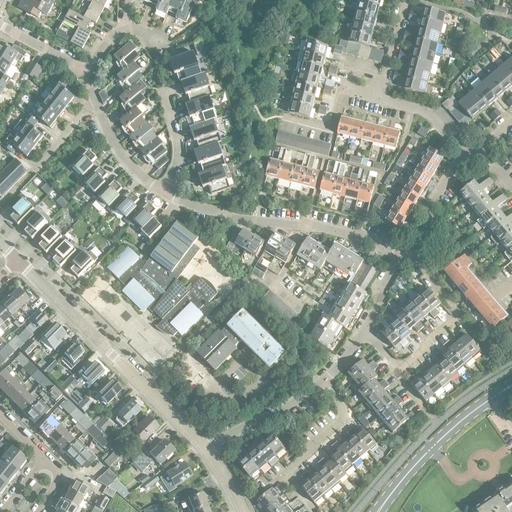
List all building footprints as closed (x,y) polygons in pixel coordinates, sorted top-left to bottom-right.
[(47,15),(54,1),(51,0),(33,0),(34,1),(32,0),(22,0),(19,8),(38,18),(41,12),(47,15)] [(82,16),(91,21),(96,24),(105,8),(108,10),(113,0),(112,0),(87,0),(92,3),(87,12),(85,11),(82,16)] [(150,0),(159,4),(156,11),(167,15),(170,8),(173,0),(150,0)] [(173,0),(170,8),(179,12),(176,19),(187,24),(193,8),(186,5),(188,0),(173,0)] [(359,2),(357,12),(378,17),(380,7),(359,2)] [(423,19),(444,24),(446,14),(426,9),(423,19)] [(86,31),(91,21),(82,16),(70,10),(64,20),(79,28),(74,38),(72,37),(69,42),(82,49),(91,33),(86,31)] [(375,28),(378,17),(357,12),(354,22),(375,28)] [(421,29),(441,34),(444,24),(423,19),(421,29)] [(372,38),(375,28),(354,22),(352,32),(372,38)] [(418,39),(438,44),(441,34),(421,29),(418,39)] [(355,44),(360,45),(366,47),(370,48),(372,38),(352,32),(349,43),(355,44)] [(418,39),(416,49),(436,54),(438,44),(418,39)] [(134,62),(140,57),(137,53),(139,52),(130,42),(114,56),(118,61),(116,63),(121,74),(134,62)] [(308,42),(305,53),(326,58),(328,47),(308,42)] [(0,43),(0,44),(0,58),(11,65),(15,59),(20,62),(26,53),(14,46),(11,50),(0,43)] [(346,54),(352,56),(355,44),(349,43),(347,49),(346,54)] [(352,56),(357,57),(360,45),(355,44),(352,56)] [(341,56),(342,53),(343,48),(343,47),(336,45),(333,53),(341,56)] [(363,59),(366,47),(360,45),(357,57),(363,59)] [(363,59),(369,60),(372,48),(370,48),(366,47),(363,59)] [(378,50),(372,48),(369,60),(375,62),(378,50)] [(436,54),(416,49),(413,59),(433,65),(436,54)] [(384,51),(378,50),(375,62),(381,63),(384,51)] [(181,83),(182,82),(182,81),(202,75),(202,74),(195,53),(170,61),(175,75),(177,74),(181,83)] [(323,68),(326,58),(305,53),(302,63),(323,68)] [(141,56),(140,57),(134,62),(121,74),(117,78),(123,85),(121,87),(126,93),(136,84),(144,78),(141,73),(149,66),(141,56)] [(8,71),(11,65),(0,58),(0,80),(7,84),(13,74),(8,71)] [(410,70),(431,75),(433,65),(413,59),(410,70)] [(31,63),(25,73),(30,77),(37,66),(31,63)] [(302,63),(300,73),(320,78),(323,68),(302,63)] [(511,85),(511,69),(507,64),(499,70),(511,85)] [(37,66),(30,77),(36,80),(42,69),(37,66)] [(410,70),(408,80),(428,85),(431,75),(410,70)] [(505,93),(511,87),(511,85),(499,70),(491,77),(505,93)] [(292,82),(297,83),(318,88),(319,82),(323,83),(324,82),(325,79),(320,78),(300,73),(295,72),(292,82)] [(205,73),(202,74),(202,75),(182,81),(182,82),(187,95),(189,94),(192,102),(192,103),(210,97),(213,96),(205,73)] [(48,87),(45,90),(46,92),(46,93),(50,96),(51,94),(67,107),(73,99),(74,99),(63,90),(67,85),(58,78),(57,77),(49,86),(50,87),(48,87)] [(497,100),(505,93),(491,77),(483,84),(497,100)] [(428,85),(408,80),(405,90),(425,95),(428,85)] [(315,98),(318,88),(297,83),(295,93),(315,98)] [(124,108),(129,114),(137,107),(137,108),(146,100),(142,96),(144,94),(136,84),(126,93),(120,99),(126,106),(124,108)] [(489,107),(497,100),(483,84),(475,91),(489,107)] [(481,114),(489,107),(475,91),(467,98),(481,114)] [(41,97),(37,101),(58,118),(58,117),(60,118),(63,114),(62,113),(67,107),(51,94),(50,96),(46,93),(46,92),(45,92),(41,97)] [(295,93),(292,103),(313,108),(315,98),(295,93)] [(193,117),(196,125),(196,126),(215,119),(215,120),(218,119),(210,97),(192,103),(192,102),(186,105),(190,118),(193,117)] [(442,105),(447,110),(456,102),(452,97),(442,105)] [(468,115),(472,120),(473,121),(481,114),(467,98),(459,105),(460,106),(464,111),(468,115)] [(33,107),(26,116),(36,124),(39,120),(50,128),(51,129),(55,124),(54,123),(58,118),(37,101),(37,102),(33,107)] [(451,114),(460,106),(459,105),(456,102),(447,110),(451,114)] [(310,118),(313,108),(292,103),(289,113),(310,118)] [(455,119),(464,111),(460,106),(451,114),(455,119)] [(145,117),(137,108),(137,107),(129,114),(120,122),(127,130),(126,131),(131,136),(147,123),(143,119),(145,117)] [(494,113),(498,118),(502,115),(497,110),(494,113)] [(459,123),(468,115),(464,111),(455,119),(459,123)] [(463,128),(472,120),(468,115),(459,123),(463,128)] [(26,116),(14,130),(19,135),(35,147),(42,138),(43,137),(32,129),(36,124),(26,116)] [(338,134),(349,137),(354,122),(342,118),(338,134)] [(222,142),(215,120),(215,119),(196,126),(196,125),(190,127),(195,141),(198,140),(201,148),(201,149),(219,143),(222,142)] [(137,145),(141,151),(157,137),(154,133),(156,132),(147,122),(147,123),(131,136),(131,137),(138,144),(137,145)] [(365,125),(354,122),(349,137),(361,140),(365,125)] [(482,131),(486,128),(481,123),(478,126),(482,131)] [(365,125),(361,140),(373,143),(377,128),(365,125)] [(429,131),(422,127),(418,134),(425,138),(429,131)] [(389,131),(377,128),(373,143),(385,146),(389,131)] [(275,143),(282,144),(284,133),(278,131),(275,143)] [(389,131),(385,146),(396,149),(400,134),(389,131)] [(284,133),(282,144),(287,146),(290,135),(284,133)] [(10,136),(2,146),(12,154),(16,149),(27,157),(35,147),(19,135),(15,140),(10,136)] [(287,146),(293,147),(296,136),(290,135),(287,146)] [(293,147),(299,149),(302,138),(296,136),(293,147)] [(157,137),(141,151),(149,159),(150,158),(154,163),(152,164),(153,164),(168,152),(164,148),(166,146),(158,137),(157,137)] [(299,149),(305,150),(308,139),(302,138),(299,149)] [(418,141),(413,138),(409,143),(414,146),(418,141)] [(305,150),(311,152),(314,141),(308,139),(305,150)] [(311,152),(316,153),(319,142),(314,141),(311,152)] [(316,153),(322,155),(325,144),(319,142),(316,153)] [(201,164),(204,172),(223,166),(227,165),(219,143),(201,149),(201,148),(194,151),(199,165),(201,164)] [(331,145),(325,144),(322,155),(328,157),(331,145)] [(266,177),(278,180),(286,150),(281,148),(278,162),(270,160),(266,177)] [(424,159),(438,168),(444,157),(430,149),(424,159)] [(278,180),(290,183),(295,167),(288,165),(290,158),(296,160),(298,153),(292,151),(286,150),(278,180)] [(81,179),(86,183),(98,171),(98,170),(94,166),(91,164),(96,159),(89,151),(86,154),(83,156),(81,157),(79,159),(77,161),(78,163),(73,167),(81,175),(83,177),(81,179)] [(298,153),(296,160),(303,162),(302,168),(295,167),(290,183),(302,186),(311,156),(305,155),(298,153)] [(400,159),(405,162),(408,156),(403,153),(400,159)] [(316,157),(311,156),(302,186),(315,190),(319,173),(313,171),(316,157)] [(402,167),(405,162),(400,159),(397,164),(402,167)] [(418,170),(431,178),(438,168),(424,159),(418,170)] [(16,160),(0,175),(0,196),(2,198),(28,171),(16,160)] [(321,191),(333,194),(341,164),(336,162),(332,176),(325,175),(321,191)] [(341,164),(333,194),(345,198),(349,181),(343,179),(346,165),(341,164)] [(230,189),(223,166),(204,172),(198,174),(203,188),(209,186),(212,195),(230,189)] [(85,184),(85,185),(92,192),(92,191),(94,194),(92,195),(97,200),(98,200),(99,199),(99,198),(110,188),(109,187),(105,183),(103,181),(108,176),(100,168),(98,170),(98,171),(86,183),(85,184)] [(345,198),(357,201),(365,170),(360,169),(356,183),(349,181),(345,198)] [(365,170),(357,201),(369,204),(374,187),(367,185),(370,172),(365,170)] [(411,180),(425,188),(431,178),(418,170),(411,180)] [(387,179),(392,183),(396,177),(391,174),(387,179)] [(389,187),(392,183),(387,179),(384,184),(389,187)] [(405,190),(419,199),(425,188),(411,180),(405,190)] [(483,192),(491,186),(486,181),(483,184),(485,187),(481,190),(466,202),(473,211),(488,198),(483,192)] [(107,209),(112,214),(116,210),(117,210),(116,209),(124,202),(124,201),(120,197),(117,194),(122,189),(115,182),(109,187),(110,188),(99,198),(99,199),(98,200),(97,200),(95,202),(103,209),(107,205),(109,207),(107,209)] [(459,194),(466,202),(481,190),(474,182),(459,194)] [(399,201),(412,209),(419,199),(405,190),(399,201)] [(11,218),(18,226),(23,220),(33,209),(37,206),(30,199),(26,202),(24,200),(26,198),(21,193),(9,206),(13,211),(16,213),(11,218)] [(124,220),(129,225),(130,224),(134,221),(133,220),(141,213),(141,212),(137,208),(134,206),(139,201),(132,193),(124,201),(124,202),(116,209),(117,210),(116,210),(123,217),(126,219),(124,220)] [(376,201),(382,204),(385,198),(380,195),(376,201)] [(476,222),(483,230),(502,214),(497,209),(504,202),(500,197),(496,201),(498,203),(495,206),(480,219),(476,222)] [(473,211),(480,219),(495,206),(488,198),(473,211)] [(392,211),(406,219),(412,209),(399,201),(392,211)] [(141,232),(146,237),(149,240),(162,227),(154,219),(151,217),(156,212),(149,204),(141,212),(141,213),(133,220),(134,221),(130,224),(137,231),(141,228),(143,230),(141,232)] [(25,232),(32,240),(37,235),(37,234),(48,224),(47,223),(51,220),(44,213),(40,217),(38,214),(40,213),(36,208),(37,206),(33,209),(23,220),(27,225),(30,227),(25,232)] [(400,230),(406,219),(392,211),(386,221),(400,230)] [(487,227),(494,235),(511,219),(511,218),(510,217),(510,216),(510,215),(508,215),(505,218),(502,214),(483,230),(484,230),(487,227)] [(511,215),(510,216),(510,217),(511,218),(511,219),(494,235),(490,239),(497,246),(501,243),(511,233),(511,226),(511,225),(511,223),(511,215)] [(39,246),(46,254),(52,249),(51,248),(62,238),(62,237),(55,230),(55,231),(53,229),(54,227),(50,222),(52,220),(51,220),(47,223),(48,224),(37,234),(37,235),(42,239),(44,241),(39,246)] [(208,282),(201,278),(192,287),(193,288),(189,292),(177,279),(200,250),(201,250),(194,245),(198,239),(178,224),(151,258),(152,258),(151,260),(150,259),(146,264),(143,263),(129,248),(108,269),(126,288),(123,291),(144,312),(150,306),(154,310),(153,311),(154,312),(155,311),(163,319),(162,320),(163,321),(157,327),(156,326),(155,327),(158,329),(162,333),(167,335),(170,336),(174,337),(174,336),(178,332),(181,336),(202,315),(198,311),(208,302),(209,303),(217,294),(217,293),(213,287),(208,282)] [(245,251),(254,236),(245,230),(244,229),(240,236),(235,232),(226,248),(231,251),(235,245),(236,245),(245,251)] [(267,248),(277,254),(278,254),(286,239),(276,233),(267,248)] [(511,233),(501,243),(508,251),(511,247),(511,233)] [(53,260),(61,268),(69,259),(76,252),(79,248),(72,241),(69,245),(67,243),(69,241),(64,236),(62,237),(62,238),(51,248),(52,249),(56,253),(58,256),(53,260)] [(256,257),(265,242),(266,241),(260,237),(259,239),(254,236),(245,251),(256,257)] [(292,243),(286,239),(278,254),(277,254),(276,257),(286,263),(297,245),(295,243),(292,242),(292,243)] [(310,339),(327,350),(341,327),(345,329),(367,294),(364,293),(378,271),(369,265),(368,268),(362,264),(364,262),(336,245),(331,253),(308,239),(297,256),(321,271),(326,262),(353,279),(329,318),(325,316),(310,339)] [(86,251),(81,246),(79,248),(76,252),(69,259),(73,263),(76,266),(71,271),(78,278),(81,276),(84,274),(86,273),(88,271),(91,269),(89,267),(98,259),(90,252),(87,255),(84,253),(86,251)] [(493,329),(503,321),(506,317),(466,269),(472,264),(464,255),(445,272),(451,279),(454,282),(454,283),(463,293),(464,293),(473,303),(472,304),(480,313),(481,313),(490,323),(489,324),(493,329)] [(265,275),(268,270),(272,264),(261,258),(255,269),(265,275)] [(272,264),(268,270),(279,276),(282,271),(272,264)] [(262,280),(265,275),(255,269),(252,274),(262,280)] [(421,294),(419,296),(437,317),(440,314),(435,309),(441,304),(428,289),(427,289),(426,288),(420,293),(421,294)] [(8,296),(9,297),(19,309),(23,305),(25,306),(30,301),(25,295),(24,296),(18,290),(14,293),(13,292),(8,296)] [(266,304),(274,295),(270,291),(262,300),(266,304)] [(266,304),(271,308),(279,299),(274,295),(266,304)] [(419,296),(411,303),(424,318),(430,314),(434,319),(437,317),(419,296)] [(19,309),(9,297),(6,300),(5,299),(0,303),(0,304),(1,305),(10,316),(13,320),(18,316),(15,312),(19,309)] [(275,311),(283,303),(279,299),(271,308),(275,311)] [(275,311),(279,315),(287,306),(283,303),(275,311)] [(419,323),(424,318),(411,303),(403,310),(421,330),(423,328),(419,323)] [(0,305),(0,321),(2,324),(10,316),(1,305),(0,305)] [(279,315),(283,319),(291,310),(287,306),(279,315)] [(283,319),(292,327),(300,318),(291,310),(283,319)] [(398,319),(408,332),(413,327),(418,333),(421,330),(403,310),(395,316),(398,319)] [(215,371),(237,349),(236,347),(242,341),(247,346),(242,351),(252,360),(256,356),(270,370),(290,350),(288,348),(284,352),(244,311),(228,327),(221,333),(219,331),(197,354),(215,371)] [(42,315),(34,322),(39,327),(47,319),(42,315)] [(408,332),(398,319),(390,326),(407,347),(410,345),(410,344),(412,343),(408,338),(411,335),(408,332)] [(39,327),(34,322),(33,321),(25,329),(31,335),(39,327)] [(65,335),(54,324),(41,337),(54,350),(61,342),(59,340),(65,335)] [(404,349),(407,347),(390,326),(381,333),(395,349),(400,344),(404,349)] [(13,339),(7,345),(13,351),(17,347),(21,350),(25,346),(17,337),(16,336),(15,337),(7,328),(4,331),(13,339)] [(25,329),(17,337),(25,346),(30,341),(28,339),(31,335),(25,329)] [(481,352),(467,335),(463,329),(459,332),(461,334),(460,335),(460,337),(462,339),(458,342),(473,359),(481,352)] [(36,346),(30,341),(25,346),(21,350),(26,356),(36,346)] [(449,341),(446,344),(463,365),(466,363),(466,364),(473,359),(458,342),(454,346),(449,341)] [(74,344),(64,355),(64,356),(60,360),(71,370),(76,365),(74,363),(84,353),(74,344)] [(463,365),(446,344),(443,346),(448,351),(442,356),(445,359),(458,375),(459,374),(457,372),(463,367),(462,366),(463,365)] [(7,345),(0,352),(0,353),(5,359),(13,351),(7,345)] [(22,369),(29,362),(20,354),(14,360),(11,364),(14,367),(17,364),(22,369)] [(432,360),(450,381),(458,375),(445,359),(440,363),(436,358),(432,360)] [(46,364),(41,370),(46,375),(56,364),(51,359),(46,364)] [(36,365),(41,370),(46,364),(42,360),(36,365)] [(355,382),(376,364),(373,361),(368,366),(363,360),(348,374),(355,382)] [(428,372),(442,388),(443,389),(450,384),(448,382),(450,381),(432,360),(429,363),(434,368),(428,372)] [(29,362),(22,369),(23,369),(20,371),(22,373),(23,372),(24,373),(26,372),(31,377),(28,379),(29,380),(37,371),(29,362)] [(82,376),(91,385),(97,379),(98,380),(104,374),(103,373),(94,363),(91,366),(90,365),(89,366),(90,367),(82,376)] [(361,391),(374,380),(377,377),(373,372),(378,367),(376,364),(355,382),(356,384),(355,385),(361,391)] [(12,380),(11,380),(7,376),(11,372),(7,368),(0,374),(0,388),(1,390),(12,380)] [(38,387),(45,379),(37,371),(29,380),(30,381),(31,380),(32,381),(34,380),(39,385),(38,386),(38,387)] [(416,374),(434,395),(442,388),(428,372),(424,377),(419,371),(416,374)] [(411,384),(413,386),(426,402),(434,395),(416,374),(413,376),(417,381),(416,382),(415,380),(411,384)] [(24,385),(19,380),(15,376),(11,380),(12,380),(1,390),(10,399),(24,385)] [(40,387),(47,393),(54,387),(45,379),(38,387),(39,388),(40,387)] [(59,389),(64,393),(73,385),(68,380),(59,389)] [(379,385),(374,380),(361,391),(357,393),(363,400),(364,399),(366,401),(387,383),(384,380),(379,385)] [(116,386),(111,381),(94,397),(99,402),(101,399),(107,405),(121,390),(119,389),(120,388),(117,385),(116,386)] [(387,383),(366,401),(367,402),(366,403),(371,410),(372,409),(373,409),(388,396),(384,390),(389,386),(387,383)] [(18,407),(28,396),(24,392),(27,388),(24,385),(10,399),(18,407)] [(54,387),(47,393),(55,401),(62,395),(54,387)] [(36,404),(28,396),(18,407),(26,415),(36,404)] [(388,396),(373,409),(380,417),(400,399),(398,396),(392,401),(388,396)] [(77,406),(86,415),(94,408),(85,399),(77,406)] [(386,425),(402,412),(397,406),(403,402),(400,399),(380,417),(386,425)] [(67,400),(60,407),(69,416),(76,409),(67,400)] [(131,401),(117,415),(116,416),(115,420),(123,428),(140,410),(137,407),(138,406),(134,402),(133,403),(131,401)] [(26,415),(34,423),(44,412),(36,404),(26,415)] [(69,416),(78,424),(84,418),(76,409),(69,416)] [(406,417),(402,412),(386,425),(393,433),(395,431),(396,432),(400,429),(399,428),(414,415),(411,412),(406,417)] [(148,417),(131,434),(141,444),(157,427),(148,417)] [(40,428),(48,437),(58,427),(50,418),(40,428)] [(86,432),(82,436),(92,426),(84,418),(78,424),(86,432)] [(103,418),(100,421),(96,425),(104,433),(111,426),(103,418)] [(92,441),(93,442),(100,434),(92,426),(82,436),(85,439),(88,435),(93,440),(92,441)] [(67,435),(58,427),(48,437),(57,445),(67,435)] [(353,428),(351,431),(368,452),(369,451),(370,452),(377,446),(363,429),(358,434),(353,428)] [(352,439),(347,443),(360,459),(368,452),(351,431),(347,434),(352,439)] [(100,434),(93,442),(95,445),(97,443),(102,448),(108,442),(100,434)] [(57,445),(65,453),(75,443),(67,435),(57,445)] [(267,441),(264,444),(276,458),(285,450),(273,436),(272,437),(271,436),(267,440),(267,441)] [(78,440),(75,443),(65,453),(73,462),(83,451),(86,448),(78,440)] [(160,465),(174,451),(164,441),(160,445),(159,444),(157,446),(158,446),(149,455),(150,455),(146,459),(141,454),(133,462),(142,472),(154,460),(160,465)] [(337,442),(334,444),(352,465),(360,459),(347,443),(342,447),(337,442)] [(258,449),(257,450),(268,464),(276,458),(264,444),(262,446),(261,445),(257,448),(258,449)] [(333,460),(346,475),(347,475),(346,475),(354,468),(352,465),(334,444),(331,447),(336,452),(330,457),(333,460)] [(0,490),(25,459),(11,448),(7,453),(0,461),(0,490)] [(86,448),(83,451),(73,462),(81,470),(84,466),(87,469),(94,462),(96,459),(86,448)] [(121,456),(116,450),(115,451),(103,462),(109,468),(121,456)] [(251,455),(248,457),(260,471),(268,464),(257,450),(255,451),(254,450),(250,454),(251,455)] [(251,479),(260,471),(248,457),(245,460),(244,459),(240,463),(241,464),(240,465),(251,479)] [(323,459),(320,461),(338,482),(346,475),(333,460),(328,464),(323,459)] [(339,483),(338,482),(320,461),(318,464),(322,469),(317,473),(331,490),(339,483)] [(183,463),(166,474),(174,487),(191,476),(183,463)] [(109,469),(101,476),(109,485),(117,478),(109,469)] [(307,472),(304,475),(322,496),(323,495),(324,496),(331,490),(317,473),(312,478),(307,472)] [(146,474),(138,479),(143,484),(150,478),(146,474)] [(159,480),(155,475),(142,484),(146,489),(159,480)] [(321,497),(322,496),(304,475),(301,477),(306,483),(301,487),(315,504),(322,498),(321,497)] [(75,481),(69,492),(82,499),(85,493),(89,496),(94,488),(83,482),(82,485),(75,481)] [(497,495),(473,511),(503,511),(498,504),(502,502),(506,507),(506,508),(511,503),(511,484),(507,489),(506,488),(505,488),(505,489),(504,489),(498,493),(497,494),(497,493),(496,494),(497,495)] [(115,492),(106,486),(102,493),(111,498),(115,492)] [(263,507),(266,510),(282,497),(275,489),(259,502),(260,503),(259,504),(262,508),(263,507)] [(82,499),(69,492),(64,502),(76,509),(82,499)] [(193,511),(207,507),(205,502),(206,501),(206,499),(206,497),(205,495),(203,493),(184,501),(188,511),(193,511)] [(95,506),(102,510),(108,501),(100,496),(95,506)] [(280,511),(286,507),(289,505),(282,497),(266,510),(267,511),(280,511)] [(161,511),(174,505),(171,498),(158,504),(161,511)] [(64,502),(58,511),(79,511),(80,511),(76,509),(64,502)]
